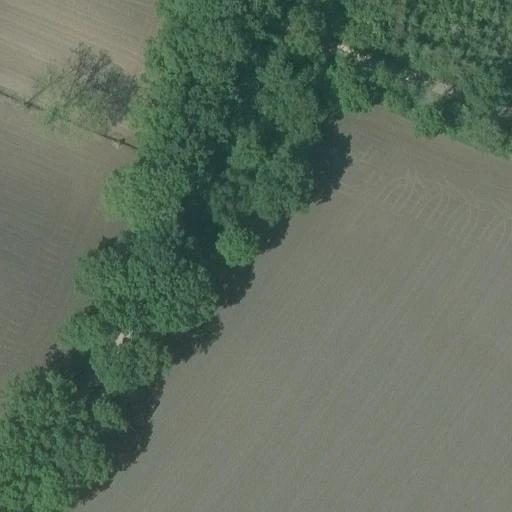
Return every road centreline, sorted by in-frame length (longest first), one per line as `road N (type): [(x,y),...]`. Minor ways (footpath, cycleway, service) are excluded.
road 1 (track): [(0,488),(134,312),(219,0)]
road 2 (track): [(224,0),(511,116)]
